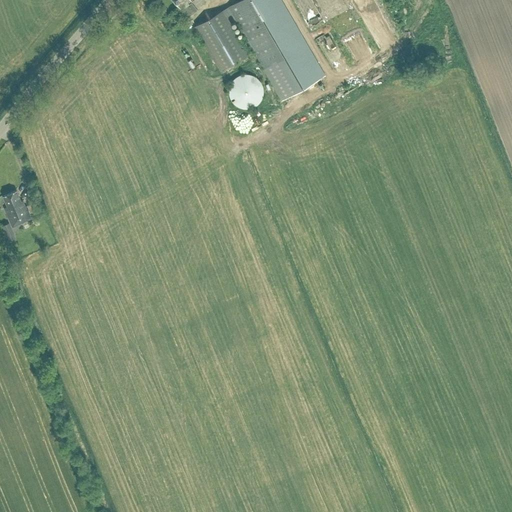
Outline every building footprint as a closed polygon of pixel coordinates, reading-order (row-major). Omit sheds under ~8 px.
[(174,0),(181,9),(192,1),(191,0),(174,0)] [(239,0),(228,6),(264,68),(262,68),(281,100),(324,74),(306,43),(280,0),(239,0)] [(221,69),(247,54),(221,10),(195,25),(221,69)] [(229,87),(229,91),(229,94),(231,99),(235,104),(239,106),(239,107),(244,108),(248,108),(252,107),(257,104),(261,100),(263,94),(263,87),(261,81),(257,77),(251,74),(243,73),(236,76),(232,81),(229,87)] [(23,206),(16,189),(3,195),(7,206),(4,207),(12,226),(31,217),(26,205),(23,206)] [(8,240),(15,237),(9,222),(2,225),(8,240)]
